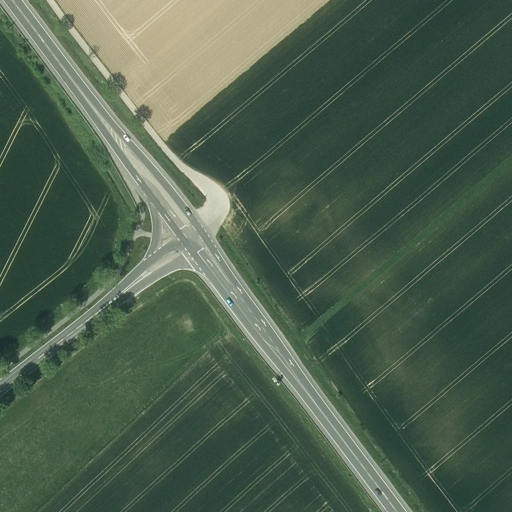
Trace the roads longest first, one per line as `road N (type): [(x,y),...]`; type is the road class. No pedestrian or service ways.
road 1 (primary): [(399,511),(195,236)]
road 2 (track): [(48,0),(161,146),(214,193)]
road 3 (primary): [(143,174),(13,0)]
road 4 (tertiary): [(0,389),(138,279)]
